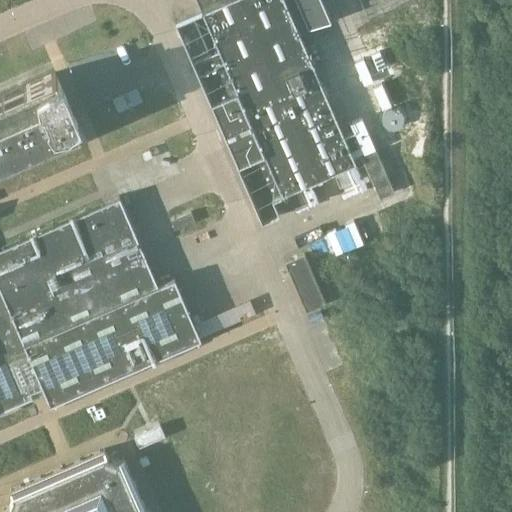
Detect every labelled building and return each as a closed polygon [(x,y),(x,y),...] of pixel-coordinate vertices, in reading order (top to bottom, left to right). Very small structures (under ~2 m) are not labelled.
[(224,0),(223,1),(223,0),(195,0),(200,11),(217,50),(191,61),(260,220),(277,213),(271,198),(353,161),(284,0),(224,0)] [(294,0),(307,29),(329,19),(320,0),(294,0)] [(194,18),(176,26),(190,57),(207,49),(194,18)] [(0,162),(77,129),(56,79),(54,75),(0,98),(0,162)] [(378,196),(392,190),(374,149),(360,155),(378,196)] [(355,166),(333,176),(338,187),(360,177),(355,166)] [(311,185),(280,198),(284,209),(315,195),(311,185)] [(0,410),(31,398),(28,392),(29,391),(41,386),(48,404),(49,403),(199,338),(173,277),(155,284),(117,196),(103,202),(0,247),(0,410)] [(188,211),(169,219),(174,229),(193,222),(188,211)] [(304,254),(284,262),(289,273),(305,311),(325,303),(304,254)] [(163,434),(158,424),(133,436),(137,446),(163,434)] [(106,455),(105,453),(104,448),(9,490),(11,495),(12,496),(6,508),(0,509),(1,511),(146,511),(122,456),(117,457),(114,459),(106,455)]
